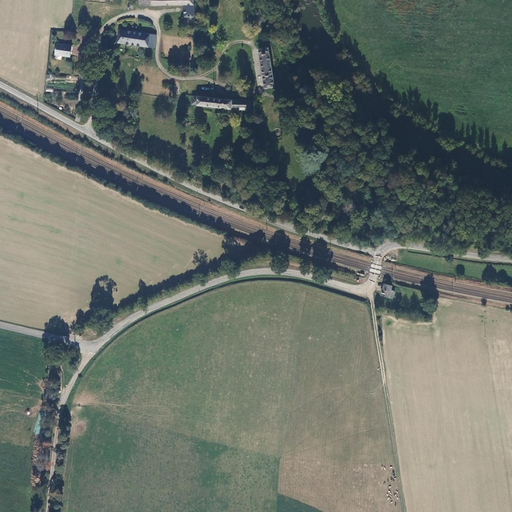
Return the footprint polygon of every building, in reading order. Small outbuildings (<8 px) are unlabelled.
[(184,17),(194,17),(193,0),(139,0),(140,4),(184,5),(184,17)] [(150,34),(120,29),(118,42),(148,47),(150,34)] [(71,59),(73,49),(58,46),(56,56),(71,59)] [(275,86),(268,48),(260,49),(266,88),(275,86)] [(198,97),(197,105),(235,109),(235,110),(251,111),(251,99),(235,100),(234,102),(232,102),(232,100),(198,97)] [(381,295),(393,298),(395,291),(390,290),(391,285),(384,284),(381,295)]
